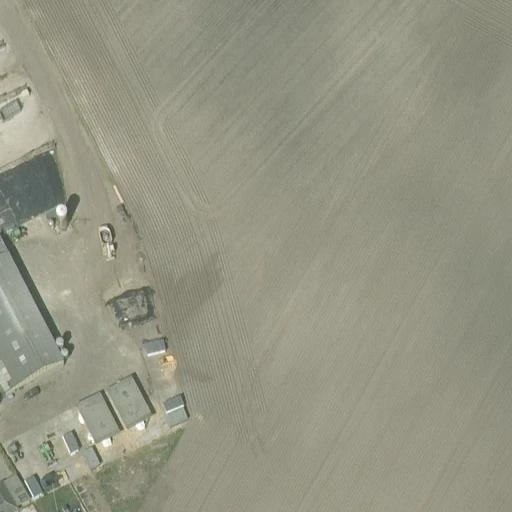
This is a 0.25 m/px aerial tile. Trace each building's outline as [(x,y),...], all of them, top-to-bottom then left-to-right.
[(129,131),(101,142),(119,185),(147,174),(129,131)] [(154,296),(135,300),(143,338),(162,334),(154,296)] [(61,370),(43,334),(0,356),(0,390),(5,399),(61,370)] [(105,446),(157,421),(137,380),(85,405),(105,446)] [(26,480),(32,497),(89,477),(83,460),(26,480)] [(28,504),(14,480),(0,488),(0,511),(15,511),(28,504)]
